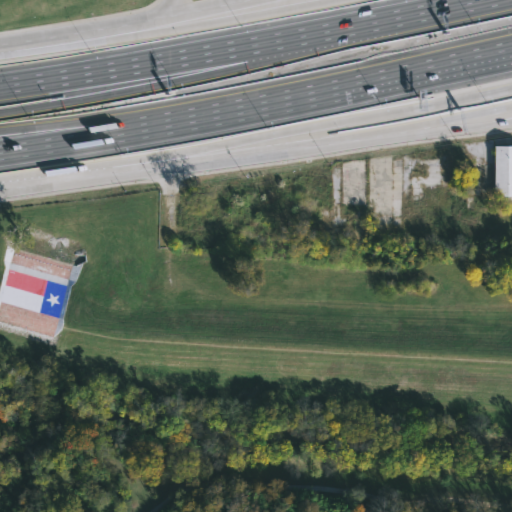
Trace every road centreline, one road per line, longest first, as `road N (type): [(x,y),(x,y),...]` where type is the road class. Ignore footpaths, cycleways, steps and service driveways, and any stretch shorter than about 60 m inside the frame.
road 1 (motorway): [(96,131),(511,48)]
road 2 (motorway): [(244,45),(0,82)]
road 3 (secondary): [(229,0),(0,43)]
road 4 (secondary): [(212,160),(440,127)]
road 5 (motorway): [(458,0),(244,45)]
road 6 (secondary): [(0,186),(212,160)]
road 7 (motorway): [(244,45),(48,102)]
road 8 (motorway): [(320,127),(511,85)]
